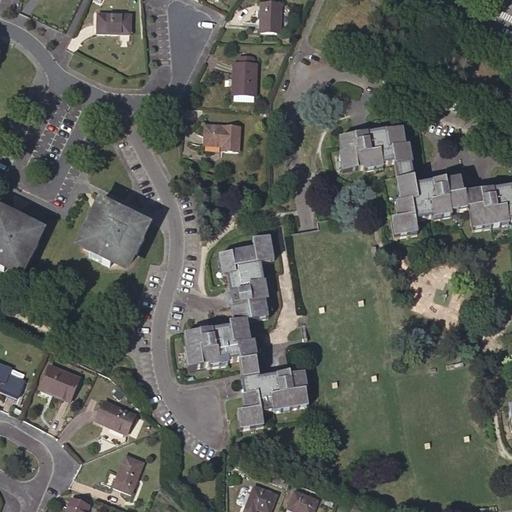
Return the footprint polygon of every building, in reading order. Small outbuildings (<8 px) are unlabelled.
[(279,35),(280,6),(261,5),(260,34),(279,35)] [(130,37),(131,17),(97,16),(97,35),(130,37)] [(241,56),(241,66),(257,67),(257,57),(241,56)] [(257,67),(241,66),(234,65),(232,96),(233,97),(253,97),(255,98),(257,67)] [(253,97),(233,97),(233,106),(253,107),(253,97)] [(239,154),(240,129),(204,127),(204,147),(221,148),(221,153),(239,154)] [(511,190),(511,191),(511,189),(480,194),(480,192),(461,195),(459,180),(444,183),(443,182),(413,187),(409,165),(411,164),(408,146),(404,146),(401,130),(385,133),(385,130),(337,139),(340,155),(337,155),(340,174),(362,170),(363,173),(381,169),(381,166),(393,164),(396,183),(395,183),(398,205),(394,206),(397,222),(390,223),(393,240),(417,237),(414,222),(433,219),(433,220),(451,217),(450,213),(467,210),(471,232),(507,226),(507,222),(511,220),(511,190)] [(136,237),(143,224),(115,211),(113,215),(96,207),(82,234),(90,238),(83,251),(90,255),(89,258),(109,269),(113,261),(127,267),(133,254),(137,256),(144,242),(136,237)] [(31,241),(37,228),(10,215),(7,219),(0,215),(0,271),(3,273),(7,265),(21,272),(27,258),(31,260),(38,246),(31,241)] [(228,276),(233,305),(231,305),(234,323),(229,324),(230,327),(184,335),(186,351),(184,351),(187,370),(209,366),(210,368),(228,365),(227,362),(239,360),(242,377),(240,378),(243,395),(241,395),(243,410),(236,412),(239,429),(263,426),(261,412),(272,411),(273,413),(308,407),(305,390),(308,390),(305,373),(290,376),(289,372),(259,378),(256,360),(257,360),(254,342),(251,343),(247,322),(269,319),(266,301),(269,300),(266,283),(264,283),(261,264),(275,262),(271,238),(253,241),(254,249),(232,252),(232,255),(219,256),(222,277),(228,276)] [(0,393),(16,401),(23,384),(5,376),(7,370),(0,366),(0,386),(0,387),(0,393)] [(69,404),(79,380),(49,368),(39,391),(69,404)] [(127,435),(135,417),(104,403),(95,423),(104,427),(105,426),(127,435)] [(131,496),(143,465),(125,458),(112,489),(131,496)] [(253,487),(243,511),(254,511),(256,510),(261,511),(269,511),(276,496),(253,487)] [(312,511),(317,502),(293,493),(285,511),(312,511)] [(86,511),(89,507),(72,500),(66,511),(86,511)]
